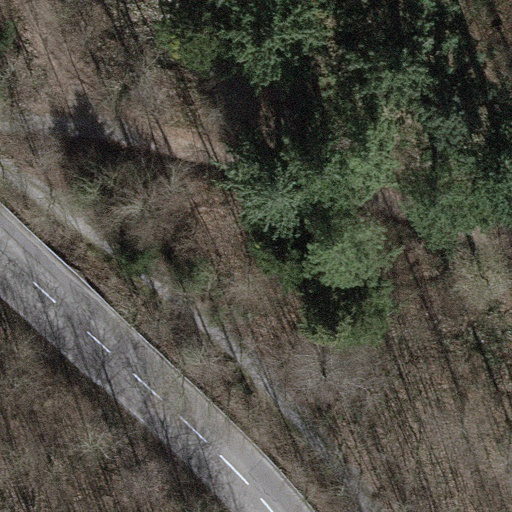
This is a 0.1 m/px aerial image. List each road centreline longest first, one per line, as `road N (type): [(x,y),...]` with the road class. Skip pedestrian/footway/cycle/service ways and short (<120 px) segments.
road 1 (track): [(0,115),(131,125),(511,241)]
road 2 (tertiary): [(270,511),(184,412),(0,248)]
